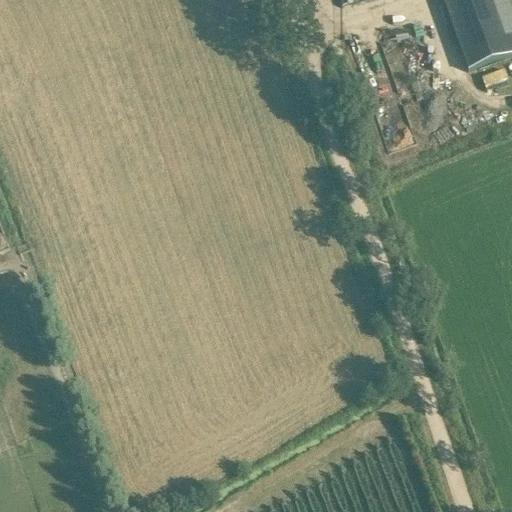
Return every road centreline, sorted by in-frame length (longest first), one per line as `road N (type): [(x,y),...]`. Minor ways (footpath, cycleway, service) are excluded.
road 1 (track): [(286,0),(471,511)]
road 2 (unknown): [(298,32),(417,0),(431,62)]
